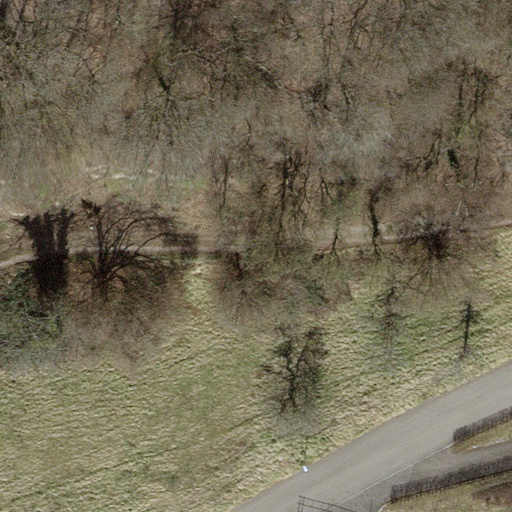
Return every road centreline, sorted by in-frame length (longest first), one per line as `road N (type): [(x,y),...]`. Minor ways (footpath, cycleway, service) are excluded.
road 1 (track): [(0,260),(40,244),(407,227),(511,214)]
road 2 (residential): [(269,511),(511,390)]
